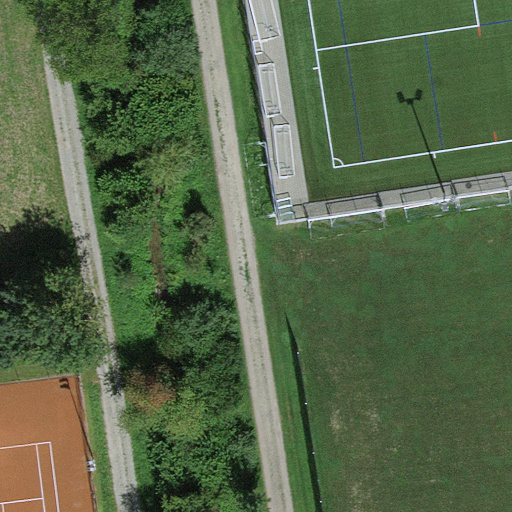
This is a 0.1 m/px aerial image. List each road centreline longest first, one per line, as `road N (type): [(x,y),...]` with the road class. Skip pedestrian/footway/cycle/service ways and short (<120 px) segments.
road 1 (residential): [(134,511),(54,0)]
road 2 (track): [(210,0),(289,511)]
